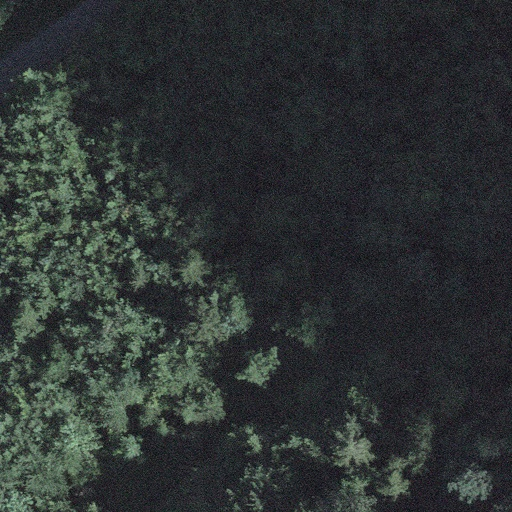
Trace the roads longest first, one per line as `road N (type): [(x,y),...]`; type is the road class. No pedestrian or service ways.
road 1 (track): [(511,288),(333,355),(201,457),(150,511)]
road 2 (track): [(113,0),(0,82)]
